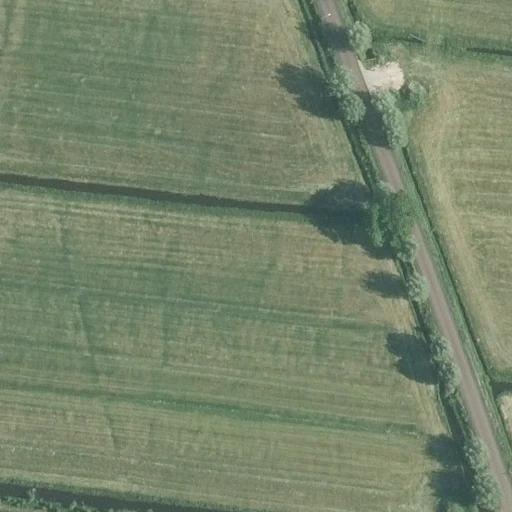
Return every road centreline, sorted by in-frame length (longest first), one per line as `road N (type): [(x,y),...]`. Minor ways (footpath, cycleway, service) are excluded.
road 1 (residential): [(509,511),(323,0)]
road 2 (unknown): [(0,450),(425,511)]
road 3 (track): [(445,0),(418,74),(355,87)]
